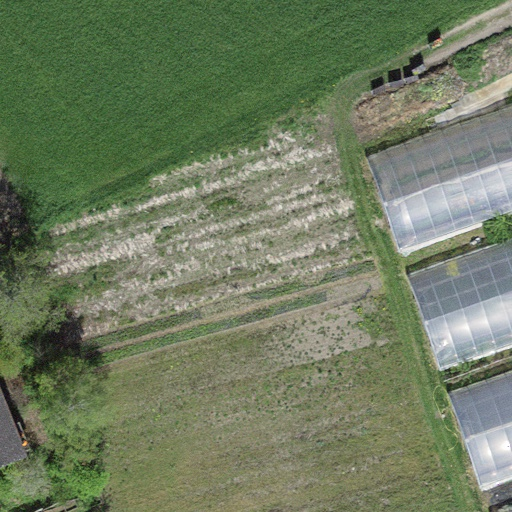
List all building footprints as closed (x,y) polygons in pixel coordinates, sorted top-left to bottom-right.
[(511,85),(358,141),(392,235),(511,191),(511,85)] [(511,217),(400,258),(437,358),(511,330),(511,217)] [(511,357),(445,381),(479,476),(511,464),(511,357)] [(0,381),(0,481),(34,468),(0,381)] [(511,511),(511,498),(490,506),(491,511),(511,511)]
